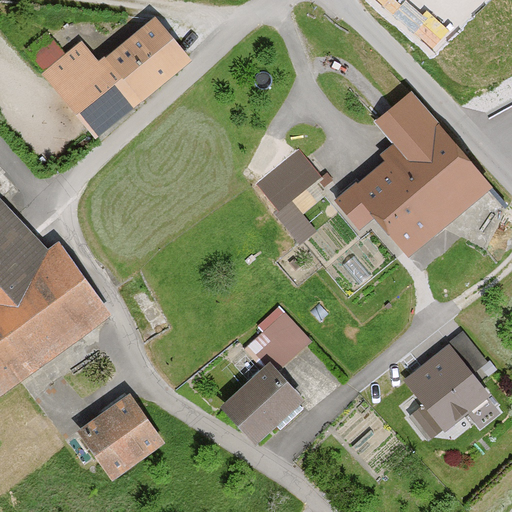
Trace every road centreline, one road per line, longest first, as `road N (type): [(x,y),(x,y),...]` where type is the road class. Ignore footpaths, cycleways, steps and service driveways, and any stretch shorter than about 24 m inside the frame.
road 1 (residential): [(329,511),(279,467),(168,401),(141,372),(68,226),(69,191),(276,0)]
road 2 (residential): [(511,183),(334,0)]
